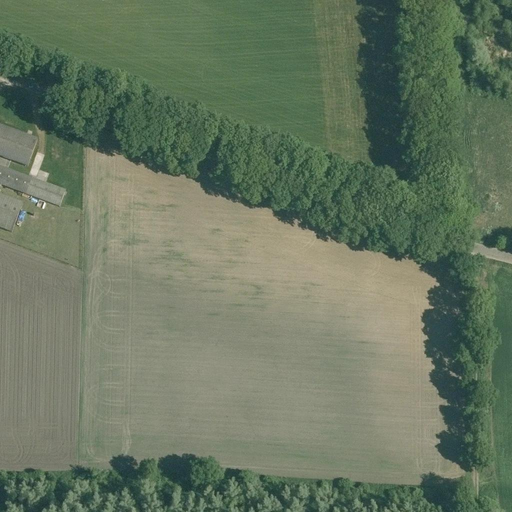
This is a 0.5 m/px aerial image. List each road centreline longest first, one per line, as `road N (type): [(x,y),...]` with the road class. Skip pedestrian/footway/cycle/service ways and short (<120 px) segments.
road 1 (tertiary): [(0,72),(429,234),(511,256)]
road 2 (track): [(474,247),(473,511)]
road 3 (track): [(440,237),(421,0)]
